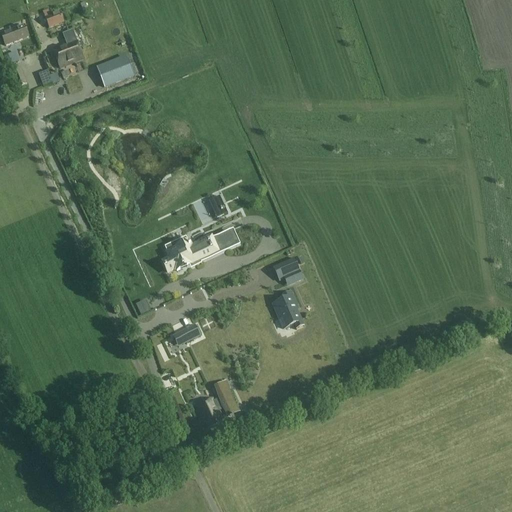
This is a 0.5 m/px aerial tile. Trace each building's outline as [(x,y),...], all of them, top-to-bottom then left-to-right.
[(49,29),(64,24),(60,13),(45,18),(49,29)] [(29,38),(25,26),(1,35),(5,47),(29,38)] [(69,44),(76,63),(84,60),(76,41),(69,44)] [(76,63),(69,44),(53,50),(60,69),(76,63)] [(19,62),(15,53),(3,57),(9,72),(15,70),(13,64),(19,62)] [(97,70),(104,88),(134,76),(127,58),(97,70)] [(21,70),(11,74),(17,89),(26,85),(21,70)] [(60,82),(56,74),(49,77),(53,85),(60,82)] [(167,195),(146,203),(157,232),(184,221),(175,199),(170,201),(167,195)] [(203,258),(215,252),(235,243),(230,232),(192,249),(187,240),(175,245),(177,250),(167,254),(170,260),(163,263),(167,273),(175,270),(175,271),(176,271),(177,272),(190,265),(190,264),(203,258)] [(294,259),(273,268),(278,280),(291,275),(294,282),(302,279),(294,259)] [(284,301),(273,306),(280,321),(283,319),(287,329),(303,322),(298,310),(300,309),(293,293),(282,298),(284,301)] [(151,312),(146,302),(137,306),(141,316),(151,312)] [(315,321),(283,333),(291,356),(323,344),(315,321)] [(262,323),(254,325),(256,334),(275,329),(273,322),(262,325),(262,323)] [(194,325),(172,336),(177,347),(200,336),(194,325)] [(243,344),(246,354),(285,342),(281,332),(243,344)] [(283,363),(281,358),(271,362),(268,356),(261,358),(265,369),(283,363)] [(203,372),(205,378),(215,376),(214,369),(203,372)] [(224,402),(227,400),(221,385),(211,390),(211,391),(209,392),(209,391),(191,399),(205,429),(223,421),(220,414),(228,410),(224,402)] [(281,399),(290,395),(285,386),(277,389),(281,399)] [(249,417),(271,404),(264,391),(241,404),(249,417)] [(260,421),(267,418),(265,413),(258,416),(260,421)]
